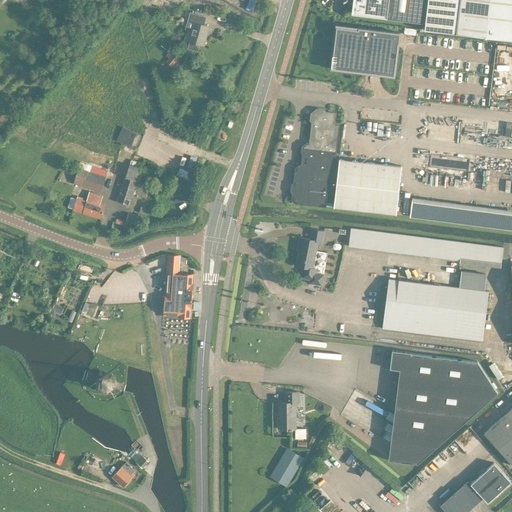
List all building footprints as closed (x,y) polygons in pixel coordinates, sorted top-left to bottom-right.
[(384,16),(386,0),(354,0),(353,13),(384,16)] [(386,0),(384,16),(384,18),(425,23),(427,0),(386,0)] [(480,36),(511,39),(511,0),(427,0),(425,23),(424,30),(456,33),(480,36)] [(187,29),(187,32),(184,41),(189,42),(188,48),(197,51),(199,45),(203,46),(209,27),(203,25),(205,17),(190,13),(185,29),(187,29)] [(331,68),(370,73),(371,74),(371,75),(372,75),(372,76),(373,76),(374,76),(375,75),(376,75),(376,74),(382,74),(382,75),(394,76),(400,33),(358,28),(358,30),(336,27),(331,68)] [(173,49),(166,56),(170,59),(167,62),(172,67),(181,56),(173,49)] [(335,113),(334,113),(317,111),(313,115),(309,145),(307,144),(303,147),(301,166),(299,166),(295,168),(292,199),(295,202),(325,206),(329,170),(333,170),(338,126),(334,126),(335,113)] [(123,126),(117,140),(131,146),(137,132),(123,126)] [(401,166),(339,159),(334,207),(396,214),(401,166)] [(119,196),(118,200),(128,203),(140,163),(131,160),(121,191),(119,196)] [(107,171),(91,166),(89,172),(88,171),(79,168),(74,184),(83,187),(100,192),(105,177),(107,171)] [(70,197),(67,207),(100,218),(104,205),(99,204),(102,196),(89,192),(88,195),(86,202),(70,197)] [(409,216),(511,229),(511,213),(412,200),(409,216)] [(128,213),(125,221),(140,226),(143,217),(128,213)] [(351,228),(348,247),(500,266),(503,247),(351,228)] [(309,239),(299,237),(298,246),(300,246),(296,266),(303,267),(301,278),(313,280),(312,283),(321,285),(327,253),(316,251),(318,241),(322,242),(324,231),(311,229),(309,239)] [(163,296),(163,301),(165,301),(164,316),(177,316),(190,317),(192,295),(193,275),(177,274),(179,260),(179,256),(169,255),(168,260),(167,273),(165,296),(163,296)] [(462,271),(459,288),(485,291),(487,274),(462,271)] [(481,341),(488,291),(485,291),(389,279),(382,328),(481,341)] [(58,319),(61,314),(52,309),(49,315),(58,319)] [(399,370),(388,457),(422,461),(496,394),(477,361),(411,353),(412,352),(392,350),(389,368),(399,370)] [(113,389),(115,382),(111,374),(104,372),(97,376),(95,383),(98,390),(106,392),(113,389)] [(299,392),(294,392),(286,392),(286,402),(278,402),(278,414),(280,414),(280,429),(295,429),(296,429),(295,403),(299,403),(299,392)] [(511,434),(511,413),(509,410),(499,420),(511,434)] [(511,437),(511,434),(499,420),(482,435),(497,451),(508,441),(511,437)] [(296,429),(295,429),(296,438),(305,438),(305,429),(296,429)] [(511,467),(511,446),(508,441),(497,451),(511,467)] [(285,485),(301,457),(288,449),(271,477),(285,485)] [(91,456),(88,471),(100,473),(103,459),(91,456)] [(148,461),(142,456),(136,463),(141,468),(148,461)] [(123,465),(112,476),(123,486),(134,475),(132,473),(134,470),(126,462),(123,465)] [(445,511),(466,511),(468,511),(483,497),(482,496),(486,494),(491,499),(510,481),(494,463),(471,484),(467,480),(440,505),(445,511)]
